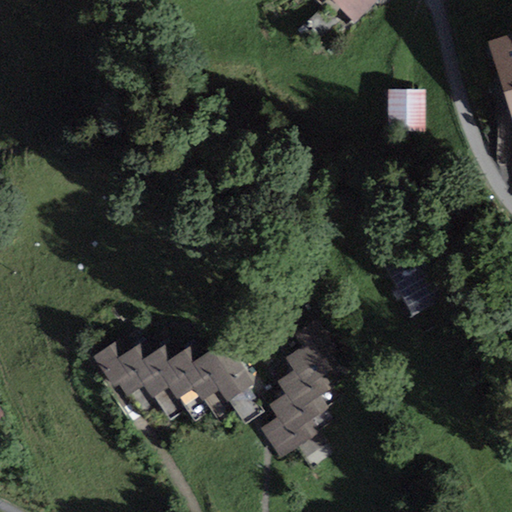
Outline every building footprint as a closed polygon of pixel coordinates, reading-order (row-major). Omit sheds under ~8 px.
[(340,0),(356,16),(372,0),(340,0)] [(511,41),(500,46),(511,79),(500,82),(498,74),(489,77),(492,85),(489,86),(498,113),(506,110),(500,92),(511,87),(511,111),(510,112),(511,119),(511,41)] [(393,94),(393,127),(421,127),(421,94),(393,94)] [(306,219),(319,212),(312,198),(299,205),(306,219)] [(425,239),(389,257),(417,312),(452,294),(425,239)] [(316,321),(298,334),(306,346),(290,357),(298,369),(282,381),(290,393),(273,404),(281,417),(265,428),(282,454),(317,431),(309,418),(326,407),(317,395),(334,384),(326,371),(342,360),(316,321)] [(120,380),(129,393),(145,382),(153,394),(170,383),(179,395),(195,384),(204,397),(220,386),(229,398),(251,383),(225,343),(208,354),(200,342),(183,353),(175,340),(158,351),(150,339),(133,350),(125,337),(97,356),(115,384),(120,380)]
